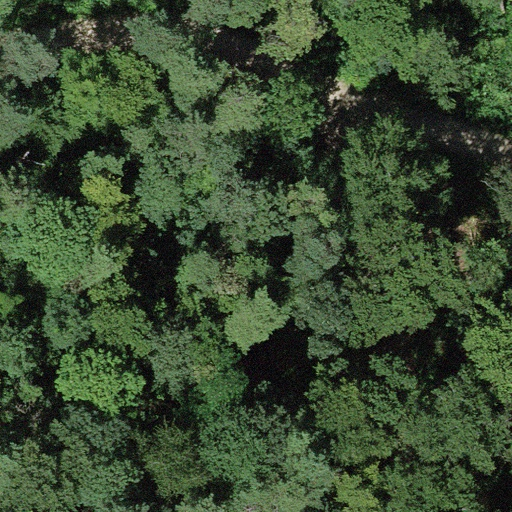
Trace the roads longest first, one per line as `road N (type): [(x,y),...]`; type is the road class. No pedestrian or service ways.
road 1 (track): [(409,511),(347,202),(313,83),(181,26),(116,34),(0,73)]
road 2 (track): [(511,172),(313,83)]
